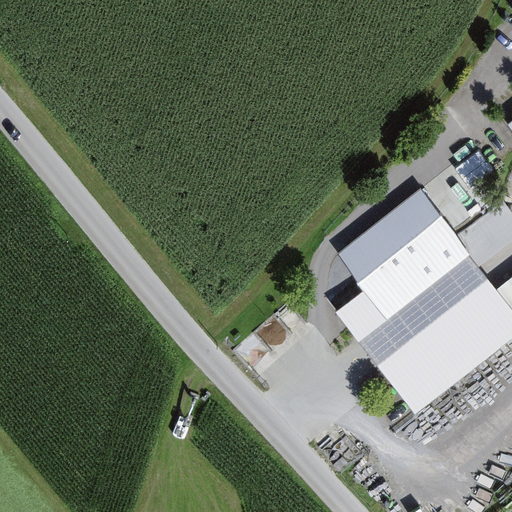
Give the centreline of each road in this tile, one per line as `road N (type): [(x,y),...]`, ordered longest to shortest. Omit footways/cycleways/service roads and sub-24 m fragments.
road 1 (tertiary): [(0,106),(180,326),(347,511)]
road 2 (unknown): [(511,245),(311,364),(371,436),(407,458),(448,452),(511,403)]
